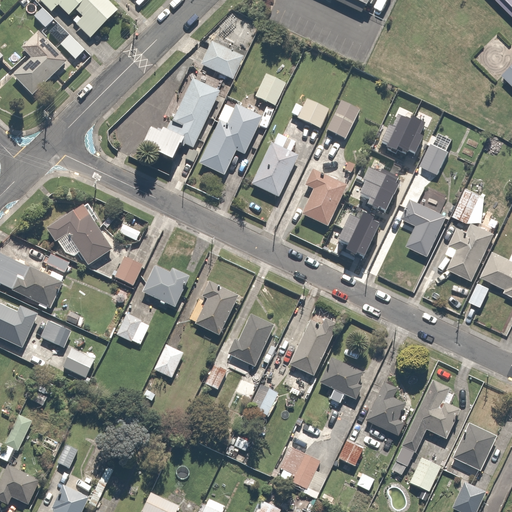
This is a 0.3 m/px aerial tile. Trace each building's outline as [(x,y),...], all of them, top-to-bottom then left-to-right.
[(123,13),(110,0),(39,0),(52,13),(59,6),(93,42),(123,13)] [(377,0),(337,0),(372,14),(377,0)] [(511,0),(496,0),(511,15),(511,0)] [(51,15),(44,8),(34,19),(44,29),(55,18),(51,15)] [(70,63),(41,31),(21,50),(32,61),(14,76),(33,97),(70,63)] [(86,52),(71,36),(60,45),(76,62),(86,52)] [(213,42),(201,67),(232,81),(243,56),(213,42)] [(511,73),(503,82),(511,90),(511,73)] [(290,86),(268,74),(255,97),(278,109),(290,86)] [(194,148),(222,93),(193,78),(167,131),(157,126),(145,149),(175,164),(185,144),(194,148)] [(297,104),(291,115),(320,131),(330,111),(308,99),(304,107),(297,104)] [(438,110),(419,101),(415,111),(434,120),(438,110)] [(360,113),(342,102),(326,130),(345,140),(360,113)] [(245,155),(261,119),(236,108),(228,124),(220,120),(199,165),(225,178),(238,151),(245,155)] [(435,130),(415,119),(401,147),(420,157),(435,130)] [(456,141),(440,132),(421,167),(437,176),(456,141)] [(280,199),(299,157),(272,144),(252,186),(280,199)] [(329,228),(348,186),(314,170),(306,187),(315,191),(303,216),(329,228)] [(468,225),(482,224),(485,196),(468,187),(453,217),(468,225)] [(396,210),(358,192),(344,220),(375,235),(381,222),(388,225),(396,210)] [(430,257),(449,218),(412,200),(403,220),(418,227),(408,247),(430,257)] [(114,251),(86,206),(47,230),(56,245),(71,235),(90,266),(114,251)] [(474,283),(496,236),(473,225),(468,234),(458,229),(450,246),(459,250),(449,271),(474,283)] [(142,234),(124,226),(119,235),(138,243),(142,234)] [(511,296),(511,252),(509,258),(494,252),(482,280),(507,291),(506,294),(511,296)] [(64,285),(0,254),(0,285),(51,310),(64,285)] [(71,263),(51,254),(46,264),(65,274),(71,263)] [(145,265),(123,256),(113,280),(134,289),(145,265)] [(176,309),(192,276),(174,268),(173,273),(156,265),(142,293),(176,309)] [(219,335),(238,297),(211,284),(205,296),(210,298),(197,324),(219,335)] [(16,312),(0,305),(0,338),(25,349),(39,316),(20,308),(16,312)] [(150,325),(126,313),(115,336),(139,348),(150,325)] [(256,367),(274,327),(251,317),(240,342),(236,341),(230,356),(256,367)] [(315,379),(339,326),(327,320),(324,327),(310,321),(289,367),(315,379)] [(50,321),(41,339),(65,351),(74,332),(50,321)] [(184,355),(166,346),(154,371),(172,380),(184,355)] [(96,362),(72,349),(62,369),(85,381),(96,362)] [(362,374),(334,359),(321,384),(357,403),(364,389),(356,385),(362,374)] [(230,371),(216,364),(205,385),(218,392),(230,371)] [(444,405),(450,391),(432,382),(395,462),(409,469),(427,431),(447,440),(459,412),(444,405)] [(399,389),(385,383),(366,422),(400,438),(406,424),(399,421),(406,404),(395,399),(399,389)] [(280,396),(261,386),(249,410),(267,420),(280,396)] [(65,417),(48,410),(36,435),(45,439),(40,448),(55,455),(62,440),(55,437),(65,417)] [(33,421),(19,415),(0,455),(0,458),(12,465),(33,421)] [(481,473),(498,437),(470,424),(453,460),(481,473)] [(363,450),(348,442),(338,462),(354,469),(363,450)] [(79,451),(67,444),(57,463),(69,470),(79,451)] [(321,462),(288,448),(279,470),(292,476),(287,488),(318,501),(327,478),(316,473),(321,462)] [(442,469),(421,458),(408,483),(429,494),(442,469)] [(41,482),(7,466),(0,482),(0,501),(9,505),(12,499),(30,507),(41,482)] [(374,480),(363,474),(355,486),(366,493),(374,480)] [(478,511),(488,494),(465,483),(452,510),(455,511),(478,511)] [(85,511),(92,499),(63,485),(51,507),(55,509),(54,511),(85,511)] [(201,506),(198,511),(223,511),(226,506),(210,498),(205,508),(201,506)] [(279,511),(280,510),(264,501),(257,511),(279,511)]
